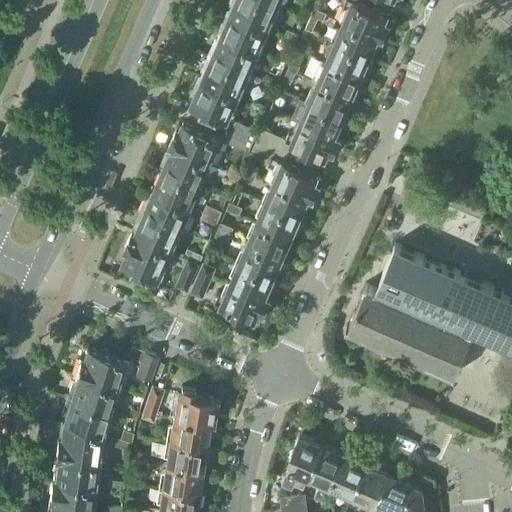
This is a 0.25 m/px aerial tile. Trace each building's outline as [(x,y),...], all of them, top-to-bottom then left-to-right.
[(234,4),(231,11),(266,27),(269,29),(274,19),(270,17),(276,5),(264,0),(232,0),(231,3),(234,4)] [(344,20),(377,34),(382,37),(391,16),(360,2),(361,0),(345,0),(343,5),(349,8),(344,20)] [(314,7),(311,14),(323,19),(326,13),(314,7)] [(225,27),(221,35),(260,51),(264,41),(261,39),(266,27),(231,11),(228,10),(221,25),(225,27)] [(344,20),(335,41),(372,56),(376,46),(374,42),(377,34),(344,20)] [(284,35),(295,40),(298,33),(287,29),(284,35)] [(215,39),(208,55),(247,71),(253,58),(256,60),(260,51),(221,35),(218,41),(215,39)] [(299,41),(296,48),(308,53),(311,46),(299,41)] [(335,41),(326,61),(359,75),(363,67),(367,67),(372,56),(335,41)] [(203,77),(237,93),(241,95),(245,85),(241,83),(247,71),(208,55),(202,69),(205,71),(203,77)] [(318,80),(351,94),(354,87),(358,87),(361,79),(359,76),(359,75),(326,61),(320,58),(312,77),(318,80)] [(290,61),(288,68),(295,71),(297,72),(300,65),(290,61)] [(295,71),(288,68),(283,80),(290,83),(295,71)] [(237,93),(203,77),(199,76),(192,93),(195,94),(192,103),(232,120),(237,109),(231,106),(237,93)] [(318,80),(309,101),(346,116),(350,106),(347,103),(351,94),(318,80)] [(300,97),(291,117),(300,121),(333,135),(336,127),(341,127),(346,116),(309,101),(300,97)] [(273,102),(270,109),(282,114),(285,107),(273,102)] [(169,145),(173,146),(208,161),(214,148),(219,150),(224,139),(184,121),(180,129),(177,128),(169,145)] [(236,121),(231,131),(252,140),(256,130),(236,121)] [(291,142),(324,156),(329,158),(332,151),(338,138),(333,135),(300,121),(295,133),(289,130),(285,138),(262,128),(257,138),(287,151),(291,142)] [(252,140),(231,131),(227,141),(248,150),(252,140)] [(280,168),(274,181),(308,195),(312,197),(321,176),(283,160),(287,151),(257,138),(251,154),(255,155),(257,149),(271,155),(268,163),(280,168)] [(167,152),(160,166),(198,183),(204,170),(208,172),(212,162),(208,161),(173,146),(170,153),(167,152)] [(157,183),(153,190),(193,207),(197,197),(193,195),(198,183),(160,166),(154,181),(157,183)] [(220,174),(234,180),(237,173),(223,167),(220,174)] [(242,175),(254,180),(256,173),(244,168),(242,175)] [(429,185),(410,177),(406,186),(425,194),(429,185)] [(274,181),(265,202),(302,217),(307,206),(304,203),(308,195),(274,181)] [(141,210),(179,226),(188,230),(193,218),(189,216),(193,207),(153,190),(151,197),(147,196),(141,210)] [(463,199),(459,208),(481,218),(485,208),(463,199)] [(230,202),(227,209),(239,214),(242,207),(230,202)] [(265,202),(256,222),(290,237),(294,228),(298,227),(302,217),(265,202)] [(207,204),(204,211),(219,217),(221,211),(207,204)] [(138,227),(135,233),(174,251),(178,241),(174,239),(179,226),(141,210),(135,225),(138,227)] [(219,217),(204,211),(201,218),(216,224),(219,217)] [(221,222),(218,229),(230,235),(233,227),(221,222)] [(256,222),(248,243),(281,257),(284,248),(289,248),(292,240),(290,237),(256,222)] [(230,235),(218,229),(215,235),(227,240),(230,235)] [(174,251),(135,233),(132,232),(124,249),(127,251),(123,261),(161,278),(166,268),(162,266),(169,250),(173,252),(174,251)] [(248,243),(239,262),(276,278),(280,267),(278,264),(281,257),(248,243)] [(511,331),(511,293),(505,290),(491,284),(446,265),(405,247),(395,243),(375,287),(370,285),(366,284),(366,285),(361,296),(353,314),(348,325),(348,326),(426,360),(456,373),(456,372),(455,371),(464,349),(473,330),(501,342),(501,340),(507,329),(511,331)] [(184,255),(188,257),(199,262),(202,255),(187,249),(184,255)] [(199,262),(188,257),(176,285),(187,289),(199,262)] [(203,262),(200,269),(212,274),(215,267),(203,262)] [(239,262),(231,282),(264,296),(267,289),(271,288),(276,278),(239,262)] [(212,274),(200,269),(191,291),(202,296),(209,280),(212,274)] [(268,298),(264,296),(231,282),(225,295),(219,292),(215,301),(254,318),(259,321),(263,311),(268,298)] [(136,374),(149,378),(158,355),(131,345),(128,355),(141,360),(136,374)] [(74,374),(77,375),(114,386),(119,368),(123,369),(127,359),(87,346),(83,358),(79,356),(74,374)] [(72,382),(67,398),(106,410),(110,397),(114,398),(118,387),(114,386),(77,375),(75,383),(72,382)] [(151,385),(143,409),(154,413),(160,414),(160,411),(155,410),(163,389),(151,385)] [(177,391),(173,416),(212,421),(213,413),(217,413),(219,400),(215,399),(215,397),(193,394),(194,388),(181,386),(180,392),(177,391)] [(63,420),(63,421),(99,432),(104,417),(106,410),(67,398),(62,412),(65,413),(63,420)] [(127,415),(136,418),(139,408),(130,406),(127,415)] [(154,413),(143,409),(140,416),(152,420),(154,413)] [(173,416),(169,440),(208,446),(210,432),(207,431),(208,422),(213,422),(214,422),(212,421),(173,416)] [(57,436),(55,455),(94,460),(94,455),(98,455),(100,445),(103,434),(99,432),(63,421),(61,437),(57,436)] [(117,430),(115,437),(131,442),(132,434),(117,430)] [(285,476),(284,479),(303,488),(308,476),(322,443),(299,434),(290,457),(292,458),(285,475),(285,476)] [(131,442),(115,437),(113,444),(129,449),(131,442)] [(169,440),(165,463),(202,469),(202,468),(201,468),(202,458),(206,459),(208,446),(169,440)] [(322,500),(329,486),(343,453),(322,443),(308,476),(321,482),(315,496),(322,500)] [(133,451),(132,458),(145,460),(146,453),(133,451)] [(329,486),(351,496),(365,462),(343,453),(329,486)] [(57,472),(57,479),(91,484),(94,460),(55,455),(54,471),(57,472)] [(145,460),(132,458),(130,465),(143,467),(145,460)] [(351,496),(374,506),(389,472),(365,462),(351,496)] [(165,463),(161,487),(200,493),(203,479),(199,479),(201,469),(202,469),(165,463)] [(371,511),(390,511),(393,508),(404,505),(414,483),(389,472),(374,506),(371,511)] [(55,498),(53,511),(87,511),(90,495),(94,496),(95,485),(91,484),(57,479),(53,478),(51,497),(55,498)] [(106,487),(122,490),(123,482),(108,479),(106,487)] [(393,508),(390,511),(424,511),(422,487),(414,483),(404,505),(393,508)] [(161,487),(157,508),(181,511),(193,511),(195,506),(198,507),(200,493),(161,487)] [(281,496),(282,508),(306,506),(304,494),(281,496)] [(125,504),(126,504),(138,505),(139,498),(126,496),(125,504)] [(318,511),(326,511),(330,504),(323,500),(318,511)]
